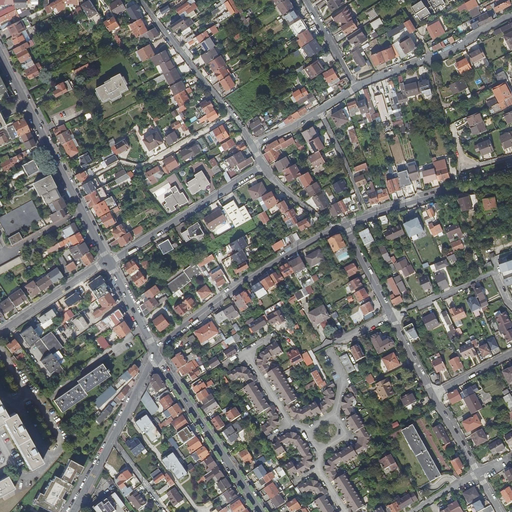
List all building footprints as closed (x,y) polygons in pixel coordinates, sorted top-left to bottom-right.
[(59,0),(56,1),(48,6),(52,12),(54,11),(53,9),(56,7),(58,12),(65,8),(65,4),(63,0),(59,0)] [(78,0),(63,0),(65,4),(69,4),(69,6),(72,6),(72,4),(75,4),(75,5),(79,5),(79,7),(78,7),(78,8),(77,9),(76,7),(74,7),(78,14),(73,16),(72,14),(69,15),(71,19),(83,13),(79,6),(78,0)] [(123,3),(120,0),(119,0),(113,4),(113,3),(110,6),(115,16),(126,9),(124,5),(123,3)] [(284,16),(294,9),(288,0),(286,0),(278,5),(278,6),(284,16)] [(327,0),(330,4),(329,4),(331,8),(333,12),(348,2),(346,0),(327,0)] [(421,21),(435,12),(434,10),(441,5),(442,7),(445,5),(442,0),(432,0),(429,2),(431,7),(428,9),(427,7),(426,8),(420,0),(415,0),(413,2),(415,5),(411,8),(416,14),(417,14),(421,21)] [(509,0),(495,8),(497,12),(511,5),(509,0)] [(98,12),(91,1),(83,6),(90,17),(98,12)] [(471,1),(465,4),(468,10),(469,11),(475,8),(471,1)] [(228,2),(225,4),(223,5),(212,12),(215,16),(222,11),(222,12),(225,11),(224,10),(227,8),(229,12),(226,14),(225,13),(223,14),(224,15),(216,20),(218,24),(233,14),(236,13),(231,6),(228,2)] [(186,11),(188,14),(194,11),(198,8),(195,3),(191,6),(188,3),(177,10),(180,15),(186,11)] [(241,14),(235,4),(231,6),(236,13),(238,17),(241,14)] [(141,19),(143,18),(141,15),(136,6),(135,5),(127,10),(129,13),(132,18),(132,20),(134,23),(141,19)] [(52,12),(48,6),(45,8),(43,8),(47,14),(52,12)] [(168,6),(160,11),(163,15),(170,10),(168,6)] [(354,19),(346,6),(341,10),(348,23),(352,20),(354,19)] [(475,8),(469,11),(473,18),(480,14),(478,10),(480,9),(479,6),(475,8)] [(291,26),(301,20),(294,9),(284,16),(291,26)] [(16,10),(0,18),(0,22),(18,14),(16,10)] [(341,10),(332,16),(335,21),(336,20),(337,22),(338,22),(339,22),(340,22),(341,22),(344,26),(348,23),(341,10)] [(188,14),(171,26),(174,30),(178,27),(180,29),(181,28),(183,32),(190,27),(195,24),(191,19),(197,15),(194,11),(188,14)] [(472,26),(472,27),(484,21),(489,18),(487,13),(470,21),(472,26)] [(241,14),(238,17),(244,27),(248,24),(245,20),(242,14),(241,14)] [(13,37),(21,33),(25,31),(31,28),(25,18),(21,20),(18,22),(9,27),(12,33),(11,33),(13,37)] [(115,18),(105,23),(107,27),(110,31),(119,26),(115,18)] [(128,26),(132,32),(145,26),(141,19),(134,23),(128,26)] [(371,24),(375,30),(384,24),(380,19),(371,24)] [(298,36),(307,30),(301,20),(291,26),(297,36),(298,36)] [(357,28),(352,20),(348,23),(344,26),(342,27),(347,35),(357,28)] [(410,20),(386,33),(389,38),(400,33),(400,30),(404,28),(407,26),(409,25),(413,32),(417,30),(410,20)] [(484,21),(472,27),(474,30),(486,24),(484,21)] [(427,28),(433,39),(445,33),(439,22),(427,28)] [(494,32),(495,36),(511,27),(511,23),(511,24),(509,24),(494,32)] [(132,32),(135,39),(148,32),(145,26),(132,32)] [(196,38),(193,39),(195,43),(198,41),(200,44),(210,38),(208,34),(212,32),(214,36),(219,33),(215,26),(196,38)] [(183,32),(182,32),(184,35),(192,30),(190,27),(183,32)] [(148,32),(137,38),(137,39),(139,41),(139,42),(149,37),(151,41),(159,36),(155,28),(148,32)] [(360,29),(348,37),(354,48),(367,40),(360,29)] [(314,40),(307,30),(298,36),(305,46),(314,40)] [(13,37),(12,38),(17,48),(27,43),(21,33),(13,37)] [(186,39),(188,43),(193,39),(196,38),(194,34),(186,39)] [(407,36),(398,41),(406,54),(417,48),(411,38),(407,36)] [(210,38),(200,44),(206,53),(215,47),(210,38)] [(315,40),(314,40),(305,46),(303,47),(309,57),(322,49),(315,40)] [(16,52),(17,54),(27,49),(30,47),(27,42),(27,43),(17,48),(14,49),(16,52)] [(432,47),(433,49),(434,51),(442,47),(442,48),(444,47),(443,46),(442,47),(440,43),(432,47)] [(155,56),(149,45),(141,49),(138,51),(144,62),(152,58),(155,56)] [(363,50),(361,48),(352,53),(354,56),(355,56),(356,57),(359,63),(359,64),(361,68),(366,65),(362,57),(360,58),(358,54),(363,51),(363,50)] [(371,56),(375,66),(395,58),(391,48),(383,51),(383,50),(379,52),(379,53),(371,56)] [(481,48),(469,55),(473,62),(485,56),(481,48)] [(31,58),(27,49),(17,54),(17,55),(19,59),(17,60),(20,64),(31,58)] [(211,50),(202,56),(207,64),(216,58),(211,50)] [(170,60),(168,55),(165,51),(155,56),(152,58),(154,62),(157,60),(160,65),(161,64),(170,60)] [(226,65),(221,56),(217,58),(213,61),(209,63),(211,67),(212,68),(211,69),(214,73),(214,72),(223,66),(226,65)] [(35,65),(31,58),(20,64),(22,68),(24,68),(25,70),(35,65)] [(303,66),(305,69),(315,62),(318,61),(316,58),(303,66)] [(472,63),(470,58),(466,59),(456,64),(458,68),(456,69),(459,75),(471,69),(470,67),(474,65),(472,63)] [(175,69),(172,64),(170,60),(161,64),(165,74),(175,69)] [(318,61),(315,62),(320,69),(321,68),(323,72),(325,71),(318,61)] [(303,70),(310,80),(323,72),(321,68),(320,69),(315,62),(305,69),(303,70)] [(39,63),(35,65),(25,70),(24,71),(26,76),(28,75),(30,79),(40,74),(38,70),(42,69),(39,63)] [(89,64),(75,71),(78,75),(91,68),(89,64)] [(214,72),(217,76),(220,82),(229,76),(226,71),(223,66),(214,72)] [(171,86),(181,81),(178,74),(175,69),(165,74),(169,81),(167,82),(168,83),(169,82),(171,86)] [(324,74),(331,87),(336,83),(337,83),(340,81),(336,74),(335,72),(333,69),(324,74)] [(496,75),(500,84),(505,82),(509,80),(504,71),(496,75)] [(112,79),(113,80),(96,89),(103,102),(110,98),(112,100),(122,95),(121,93),(129,89),(121,74),(112,79)] [(229,76),(220,82),(226,91),(235,86),(231,79),(234,76),(233,74),(231,75),(229,76)] [(297,91),(308,85),(306,82),(299,86),(295,79),(293,80),(289,75),(287,76),(297,91)] [(346,77),(340,81),(337,83),(339,87),(346,82),(349,81),(346,77)] [(423,82),(420,83),(423,93),(426,93),(426,95),(432,94),(429,80),(427,80),(427,79),(422,81),(423,82)] [(468,87),(464,79),(450,86),(454,94),(468,87)] [(170,87),(175,95),(184,90),(189,88),(186,84),(184,85),(181,81),(171,86),(170,87)] [(405,86),(403,82),(402,82),(402,83),(401,84),(402,91),(403,90),(404,94),(397,96),(397,98),(398,101),(399,103),(408,100),(408,97),(405,86)] [(420,82),(405,86),(408,97),(416,95),(423,93),(420,83),(420,82)] [(508,89),(505,82),(500,84),(493,88),(496,95),(508,89)] [(55,92),(57,97),(68,91),(64,83),(56,87),(58,90),(55,92)] [(294,95),(298,101),(308,95),(304,88),(294,95)] [(370,113),(372,119),(381,117),(379,113),(374,114),(374,113),(375,112),(371,101),(372,101),(368,89),(364,91),(368,102),(367,102),(370,113)] [(511,95),(508,89),(496,95),(498,99),(500,102),(508,98),(511,95)] [(186,94),(184,90),(175,95),(174,96),(178,103),(180,107),(184,105),(189,102),(188,99),(186,94)] [(374,94),(378,108),(385,106),(381,91),(374,94)] [(308,95),(298,101),(300,104),(308,100),(310,104),(317,100),(315,96),(312,92),(308,95)] [(496,98),(488,102),(490,106),(499,102),(496,98)] [(500,102),(493,106),(496,112),(511,103),(511,99),(510,100),(508,98),(500,102)] [(207,115),(214,111),(212,107),(213,106),(210,101),(208,103),(207,100),(200,104),(204,112),(205,111),(207,115)] [(320,105),(317,100),(310,104),(304,107),(306,110),(312,106),(315,107),(320,105)] [(356,101),(352,103),(350,103),(347,104),(349,110),(349,109),(352,117),(355,116),(353,108),(357,107),(356,101)] [(358,103),(361,113),(368,111),(365,101),(358,103)] [(180,107),(177,110),(182,118),(184,116),(181,111),(186,108),(184,105),(180,107)] [(338,127),(351,119),(347,106),(332,116),(338,127)] [(304,107),(279,123),(281,127),(286,124),(290,122),(291,122),(307,112),(306,110),(304,107)] [(218,117),(214,111),(207,115),(203,117),(204,117),(200,120),(201,122),(208,118),(210,122),(218,117)] [(479,112),(463,119),(465,123),(468,121),(470,126),(483,121),(479,112)] [(25,116),(22,118),(29,132),(32,130),(26,119),(25,116)] [(29,132),(22,118),(12,123),(13,126),(7,129),(12,140),(29,132)] [(250,125),(252,129),(263,123),(262,122),(261,123),(259,120),(250,125)] [(185,132),(188,129),(187,127),(185,124),(181,126),(179,121),(171,126),(174,131),(181,126),(185,132)] [(483,121),(470,126),(474,136),(487,130),(483,121)] [(265,122),(253,130),(256,136),(265,131),(263,127),(266,125),(265,122)] [(56,134),(57,136),(67,131),(64,125),(58,127),(59,129),(55,131),(56,134)] [(218,128),(218,127),(209,132),(213,138),(216,135),(218,138),(220,137),(222,140),(229,136),(223,126),(218,128)] [(359,142),(354,126),(348,128),(353,144),(359,142)] [(302,133),(308,143),(318,137),(313,127),(302,133)] [(67,131),(57,136),(59,141),(61,140),(63,145),(72,140),(73,140),(68,131),(67,131)] [(166,138),(170,145),(179,139),(175,132),(171,134),(170,133),(168,135),(169,136),(166,138)] [(511,132),(500,137),(503,144),(511,139),(511,132)] [(24,143),(32,139),(30,133),(22,137),(23,141),(21,142),(22,144),(24,143)] [(163,143),(157,133),(144,140),(150,151),(163,143)] [(308,143),(307,143),(313,154),(324,148),(322,144),(318,137),(308,143)] [(205,154),(210,151),(202,138),(198,140),(200,143),(197,146),(197,145),(188,150),(187,149),(181,152),(185,160),(191,157),(194,161),(197,159),(195,154),(196,155),(200,153),(201,153),(200,151),(202,150),(204,154),(205,154)] [(265,150),(267,153),(280,145),(286,141),(284,138),(277,141),(267,147),(268,149),(265,150)] [(26,148),(26,149),(35,145),(32,139),(24,143),(22,144),(20,145),(12,148),(13,150),(21,147),(22,150),(26,148)] [(232,139),(222,145),(225,151),(236,145),(232,139)] [(511,139),(503,144),(505,149),(511,145),(511,139)] [(79,152),(72,140),(63,145),(70,157),(79,152)] [(125,140),(115,145),(120,153),(129,148),(125,140)] [(490,141),(478,145),(482,155),(494,150),(490,141)] [(231,157),(235,154),(240,152),(246,148),(243,143),(236,147),(237,148),(233,151),(234,152),(230,155),(231,157)] [(282,148),(280,145),(267,153),(264,155),(270,164),(280,158),(276,151),(282,148)] [(114,146),(111,148),(115,155),(116,156),(119,154),(114,146)] [(0,164),(4,171),(16,165),(15,163),(22,160),(21,157),(25,155),(24,152),(12,158),(9,159),(0,164)] [(245,161),(242,155),(240,152),(235,154),(231,157),(227,159),(224,161),(230,170),(237,166),(245,161)] [(313,162),(316,168),(325,162),(322,157),(320,158),(317,152),(309,157),(312,162),(313,162)] [(88,154),(77,160),(80,165),(81,165),(83,169),(93,164),(88,154)] [(115,155),(104,161),(107,167),(118,160),(116,156),(115,155)] [(252,157),(245,161),(237,166),(239,169),(254,161),(252,157)] [(275,163),(277,167),(280,172),(283,171),(291,166),(286,157),(275,163)] [(214,158),(209,161),(213,168),(218,164),(214,158)] [(39,171),(33,160),(22,165),(28,176),(39,171)] [(435,168),(435,171),(447,168),(445,160),(437,162),(433,163),(435,168)] [(369,172),(366,163),(362,164),(353,168),(355,172),(364,169),(365,172),(364,173),(365,174),(369,172)] [(289,175),(291,181),(302,175),(296,164),(293,165),(291,166),(283,171),(286,176),(289,175)] [(312,170),(314,175),(325,169),(322,165),(312,170)] [(407,168),(411,181),(421,178),(417,165),(407,168)] [(152,185),(160,180),(163,172),(160,171),(161,170),(159,169),(158,166),(145,173),(152,185)] [(435,171),(435,168),(422,172),(426,183),(430,182),(430,181),(437,179),(435,171)] [(437,179),(438,181),(450,178),(447,168),(435,171),(437,179)] [(115,175),(117,179),(120,178),(127,174),(124,170),(115,175)] [(79,180),(80,182),(89,177),(86,171),(80,174),(76,176),(77,178),(77,177),(79,180)] [(196,178),(186,184),(193,194),(201,189),(202,190),(203,191),(204,191),(205,191),(206,191),(206,190),(207,189),(207,188),(207,187),(206,187),(210,184),(202,171),(195,175),(196,178)] [(226,172),(223,174),(228,183),(231,181),(231,180),(226,172)] [(297,178),(304,189),(313,184),(315,183),(308,172),(297,178)] [(392,172),(389,173),(390,175),(390,176),(391,178),(392,180),(392,181),(395,191),(402,189),(399,178),(397,178),(396,177),(394,178),(392,172)] [(129,176),(127,174),(120,178),(122,182),(130,178),(129,176)] [(0,201),(2,206),(6,214),(32,200),(41,195),(56,187),(49,175),(33,183),(35,186),(28,190),(26,187),(0,199),(0,201)] [(367,183),(363,175),(353,179),(357,187),(364,184),(367,183)] [(344,178),(333,183),(337,193),(349,188),(344,178)] [(94,179),(91,181),(96,191),(99,189),(94,179)] [(391,193),(395,191),(392,181),(392,180),(387,182),(388,184),(387,185),(388,189),(389,188),(391,193)] [(81,187),(86,196),(96,191),(91,181),(81,187)] [(248,190),(254,200),(267,193),(263,184),(253,189),(252,187),(248,190)] [(306,194),(309,198),(319,193),(313,184),(304,189),(306,194)] [(61,197),(56,187),(41,195),(46,205),(61,197)] [(91,207),(94,206),(104,200),(108,198),(102,187),(99,189),(96,191),(86,196),(85,196),(91,207)] [(377,195),(375,189),(373,189),(374,192),(368,195),(368,196),(371,203),(372,208),(380,205),(379,202),(377,195)] [(178,191),(164,198),(166,203),(163,204),(166,208),(168,207),(170,212),(175,209),(173,206),(177,203),(179,206),(181,204),(182,205),(188,202),(183,192),(180,194),(178,191)] [(254,200),(246,204),(249,209),(256,206),(255,204),(259,202),(261,199),(263,198),(269,209),(278,204),(281,202),(279,199),(277,200),(272,191),(267,193),(254,200)] [(388,191),(377,195),(379,202),(390,198),(388,191)] [(322,211),(330,206),(323,194),(318,197),(318,196),(313,198),(315,200),(316,202),(318,206),(319,206),(322,211)] [(468,197),(457,200),(462,211),(472,209),(481,208),(477,195),(468,197)] [(353,200),(351,196),(338,202),(339,205),(344,213),(348,210),(345,204),(346,203),(353,200)] [(365,205),(371,203),(368,196),(362,198),(365,205)] [(483,199),(485,210),(496,207),(494,197),(483,199)] [(62,209),(66,206),(61,198),(52,203),(56,212),(62,209)] [(6,214),(0,216),(0,223),(8,238),(12,245),(22,239),(18,232),(42,219),(37,210),(32,200),(6,214)] [(113,209),(118,207),(115,201),(107,206),(104,200),(94,206),(99,217),(113,209)] [(234,200),(223,207),(224,209),(230,218),(236,228),(247,221),(234,200)] [(290,210),(284,200),(281,202),(278,204),(275,206),(280,214),(281,215),(283,213),(290,210)] [(441,211),(437,202),(433,203),(436,210),(437,209),(438,212),(441,211)] [(342,218),(346,217),(344,213),(339,205),(336,206),(335,204),(332,205),(333,207),(332,207),(333,208),(330,209),(334,216),(340,213),(342,218)] [(66,216),(62,209),(56,212),(54,213),(49,216),(53,223),(66,216)] [(230,218),(224,209),(221,211),(220,209),(204,219),(210,230),(227,220),(230,218)] [(289,220),(285,222),(288,228),(298,223),(293,214),(295,213),(293,209),(285,213),(289,220)] [(432,223),(430,218),(429,219),(425,211),(421,212),(427,226),(428,225),(432,234),(436,232),(432,223)] [(110,213),(102,218),(107,227),(115,223),(110,213)] [(261,213),(259,215),(264,224),(267,223),(264,218),(261,213)] [(389,223),(386,216),(379,219),(380,221),(373,224),(375,227),(382,225),(389,223)] [(417,216),(403,223),(405,228),(409,237),(424,231),(417,216)] [(310,225),(307,218),(298,223),(301,230),(310,225)] [(375,227),(373,224),(372,221),(367,223),(371,231),(376,228),(375,227)] [(78,232),(73,223),(62,229),(65,235),(67,238),(78,232)] [(187,229),(181,233),(186,242),(193,238),(193,237),(204,234),(197,223),(188,229),(187,229)] [(118,239),(129,232),(127,228),(124,230),(121,224),(111,229),(117,239),(118,239)] [(141,225),(133,230),(136,236),(142,232),(141,231),(144,229),(141,225)] [(391,239),(391,240),(404,234),(400,225),(391,229),(391,230),(384,233),(387,240),(391,239)] [(374,240),(368,228),(359,233),(365,245),(374,240)] [(450,242),(463,237),(460,230),(457,231),(456,228),(449,231),(451,234),(448,236),(449,239),(448,239),(450,242)] [(83,241),(78,232),(67,238),(65,239),(46,250),(48,254),(66,244),(68,246),(72,243),(73,246),(82,241),(83,241)] [(129,232),(118,239),(122,246),(133,239),(129,232)] [(292,235),(296,241),(300,239),(296,232),(292,235)] [(292,243),(296,241),(292,235),(292,234),(288,236),(292,243)] [(329,241),(334,253),(345,247),(340,236),(339,236),(338,236),(335,237),(335,238),(329,241)] [(243,237),(230,244),(232,249),(234,248),(235,249),(237,253),(242,250),(248,246),(243,237)] [(464,247),(462,243),(465,241),(464,237),(460,239),(451,243),(454,251),(464,247)] [(158,245),(163,255),(174,249),(168,239),(158,245)] [(281,240),(271,246),(274,252),(285,246),(284,244),(285,244),(284,241),(283,239),(281,240)] [(80,257),(89,252),(82,241),(73,246),(69,248),(68,249),(75,260),(80,257)] [(387,252),(384,245),(379,248),(386,263),(391,260),(390,258),(387,252)] [(318,249),(305,256),(310,266),(316,262),(323,258),(318,249)] [(237,253),(232,256),(234,259),(237,265),(248,259),(242,250),(237,253)] [(94,260),(89,252),(80,257),(85,266),(94,260)] [(65,266),(67,265),(60,254),(54,257),(61,268),(65,266)] [(0,267),(0,274),(7,271),(21,263),(26,261),(23,255),(19,257),(0,267)] [(212,255),(197,263),(197,264),(199,267),(214,258),(212,255)] [(408,266),(405,259),(397,263),(393,256),(390,258),(391,260),(393,263),(397,272),(402,269),(406,277),(414,273),(410,265),(408,266)] [(182,275),(197,264),(192,258),(189,261),(192,265),(180,273),(182,275)] [(306,269),(300,259),(295,262),(295,261),(289,264),(291,268),(293,271),(299,268),(301,272),(306,269)] [(448,265),(446,259),(443,260),(443,261),(430,266),(431,269),(436,267),(437,270),(448,265)] [(124,265),(131,274),(138,269),(139,268),(132,260),(124,265)] [(67,265),(65,266),(68,272),(69,272),(77,268),(73,261),(67,265)] [(233,269),(236,274),(249,266),(246,262),(233,269)] [(490,262),(484,264),(487,272),(493,270),(493,269),(490,262)] [(511,262),(503,266),(504,271),(510,269),(510,268),(511,267),(511,262)] [(197,264),(182,275),(160,291),(145,303),(143,305),(141,309),(145,316),(165,301),(175,293),(186,285),(196,277),(203,272),(199,267),(197,264)] [(291,268),(289,264),(279,269),(284,278),(294,273),(293,271),(291,268)] [(354,264),(345,269),(349,277),(354,275),(353,274),(357,271),(354,264)] [(47,275),(52,283),(53,283),(56,281),(59,279),(62,276),(56,268),(47,275)] [(283,281),(280,276),(277,277),(276,274),(275,274),(271,268),(266,272),(270,277),(271,277),(275,285),(275,286),(276,287),(277,288),(279,287),(277,284),(283,281)] [(146,280),(138,269),(131,274),(132,277),(138,286),(146,280)] [(211,276),(207,279),(214,289),(226,282),(222,275),(224,274),(221,269),(211,275),(211,276)] [(436,281),(441,291),(449,287),(443,273),(440,274),(438,275),(435,277),(437,280),(436,281)] [(35,284),(40,291),(52,283),(47,275),(35,284)] [(401,294),(406,291),(399,276),(394,279),(401,294)] [(432,286),(427,276),(419,280),(424,290),(432,286)] [(511,282),(511,276),(503,280),(506,285),(511,282)] [(400,293),(392,277),(388,280),(391,287),(392,286),(397,295),(400,293)] [(275,285),(272,281),(271,282),(269,278),(261,283),(266,291),(275,286),(275,285)] [(362,286),(358,278),(348,284),(352,291),(362,286)] [(32,297),(40,291),(35,284),(33,281),(25,287),(28,291),(27,291),(28,292),(32,297)] [(97,299),(111,290),(109,287),(110,287),(108,285),(106,286),(104,282),(91,291),(97,299)] [(145,303),(160,291),(156,285),(140,297),(145,303)] [(206,285),(197,292),(203,299),(211,292),(206,285)] [(477,289),(476,287),(473,288),(471,285),(476,298),(478,301),(480,301),(475,290),(477,289)] [(276,287),(275,286),(266,291),(267,294),(271,292),(270,291),(276,287)] [(90,292),(87,287),(68,300),(72,304),(90,292)] [(488,305),(483,295),(485,294),(483,290),(481,291),(480,288),(477,289),(475,290),(480,301),(478,301),(481,308),(481,309),(488,305)] [(14,306),(14,307),(27,298),(20,289),(8,297),(8,298),(14,306)] [(367,296),(364,289),(355,294),(359,301),(361,299),(362,300),(364,299),(363,298),(365,297),(367,296)] [(115,304),(111,297),(114,294),(111,290),(97,299),(102,307),(93,314),(95,317),(99,315),(100,316),(102,314),(101,313),(115,304)] [(251,302),(247,296),(251,294),(248,290),(240,296),(246,305),(251,302)] [(305,298),(301,291),(294,294),(294,295),(298,302),(305,298)] [(246,305),(240,296),(239,293),(235,296),(238,302),(235,304),(239,309),(246,305)] [(391,300),(394,305),(403,301),(400,296),(395,298),(394,294),(390,296),(392,300),(391,300)] [(296,301),(293,295),(284,300),(287,306),(296,301)] [(190,297),(183,303),(188,310),(196,304),(190,297)] [(14,306),(8,298),(0,303),(0,306),(4,313),(14,306)] [(470,301),(467,302),(472,312),(473,314),(482,310),(481,309),(481,308),(478,301),(476,298),(470,301)] [(188,310),(183,303),(175,308),(181,316),(188,310)] [(374,312),(369,303),(361,308),(365,316),(366,316),(372,313),(374,312)] [(236,313),(232,306),(223,312),(223,313),(227,319),(229,322),(239,315),(237,312),(236,313)] [(276,309),(274,306),(263,312),(265,315),(265,316),(276,309)] [(125,314),(121,307),(101,321),(105,325),(107,323),(111,329),(112,328),(123,321),(124,320),(121,317),(125,314)] [(323,307),(309,315),(316,326),(330,318),(323,307)] [(466,316),(462,308),(457,310),(461,319),(466,316)] [(461,319),(457,310),(456,311),(455,309),(450,311),(455,321),(461,319)] [(55,315),(51,310),(39,318),(42,324),(55,315)] [(285,321),(279,311),(267,318),(268,320),(271,326),(274,324),(275,325),(279,322),(280,324),(285,321)] [(80,315),(79,312),(70,318),(72,321),(80,315)] [(452,323),(447,312),(442,314),(448,326),(452,323)] [(505,312),(495,317),(498,322),(500,327),(498,328),(502,335),(504,334),(506,339),(508,343),(511,341),(511,329),(511,330),(508,323),(510,322),(505,312)] [(58,318),(58,320),(61,325),(70,318),(66,313),(58,318)] [(227,319),(223,313),(215,318),(219,324),(227,319)] [(72,321),(79,331),(88,325),(81,314),(80,315),(72,321)] [(439,325),(434,314),(422,319),(427,330),(439,325)] [(169,325),(162,315),(153,321),(158,327),(157,329),(159,331),(161,331),(169,325)] [(267,325),(264,322),(268,320),(267,318),(265,316),(265,315),(256,321),(252,324),(254,326),(250,329),(249,328),(252,334),(267,325)] [(130,331),(123,321),(112,328),(120,338),(130,331)] [(220,335),(212,323),(204,328),(212,340),(220,335)] [(418,337),(412,324),(404,328),(410,340),(418,337)] [(40,339),(33,330),(30,326),(19,334),(29,346),(34,343),(45,357),(40,361),(49,373),(54,370),(58,375),(64,370),(59,365),(52,355),(40,339)] [(458,336),(454,326),(449,328),(454,338),(458,336)] [(212,340),(204,328),(198,332),(197,332),(196,332),(196,333),(195,333),(195,334),(195,335),(196,336),(197,336),(197,337),(203,346),(212,340)] [(62,347),(51,332),(40,339),(52,355),(58,351),(62,347)] [(379,353),(395,345),(391,339),(391,338),(390,337),(389,336),(388,336),(387,336),(384,338),(381,332),(371,337),(379,353)] [(237,334),(232,337),(234,340),(236,343),(241,340),(237,334)] [(109,346),(102,335),(97,339),(104,349),(109,346)] [(200,347),(193,336),(187,339),(195,350),(200,347)] [(491,352),(500,348),(495,337),(486,341),(487,344),(491,352)] [(20,346),(14,339),(6,346),(11,353),(17,348),(20,346)] [(276,356),(283,352),(277,343),(266,349),(267,350),(261,354),(260,358),(259,363),(258,366),(264,376),(267,374),(287,406),(284,408),(286,412),(288,411),(292,417),(295,417),(300,419),(303,419),(309,415),(310,417),(314,415),(315,416),(321,412),(322,414),(326,411),(325,410),(331,406),(332,403),(333,398),(334,395),(330,389),(334,386),(332,383),(324,387),(327,391),(324,393),(325,395),(323,402),(317,406),(315,403),(303,411),(296,409),(292,403),(297,400),(277,368),(272,371),(270,367),(268,368),(267,366),(269,359),(275,355),(276,356)] [(477,355),(474,348),(472,343),(459,349),(464,359),(471,356),(472,358),(477,355)] [(491,352),(487,344),(479,349),(483,357),(486,355),(487,356),(492,353),(491,352)] [(359,345),(350,349),(357,361),(365,357),(359,345)] [(233,347),(224,352),(229,359),(237,354),(233,347)] [(26,354),(21,348),(19,350),(21,353),(15,358),(17,361),(23,356),(24,356),(26,354)] [(301,355),(298,350),(292,352),(292,351),(287,354),(293,366),(303,360),(301,356),(301,355)] [(65,361),(58,351),(52,355),(59,365),(65,361)] [(195,360),(192,354),(184,359),(181,355),(182,354),(181,353),(176,356),(177,357),(172,360),(173,362),(179,370),(194,360),(195,360)] [(313,363),(307,353),(301,356),(303,360),(307,366),(313,363)] [(389,371),(400,365),(394,353),(382,359),(389,371)] [(446,368),(439,353),(437,354),(440,360),(432,363),(437,373),(446,368)] [(355,371),(347,355),(340,359),(348,374),(355,371)] [(209,362),(208,362),(213,369),(220,364),(216,357),(215,358),(209,362)] [(458,357),(450,361),(454,371),(463,367),(458,357)] [(199,368),(194,360),(179,370),(184,377),(191,372),(192,373),(199,368)] [(54,400),(62,412),(87,395),(85,392),(110,375),(107,371),(108,371),(107,369),(106,370),(102,363),(92,371),(91,369),(86,372),(87,374),(77,381),(79,383),(68,390),(68,389),(63,392),(64,393),(54,400)] [(138,368),(134,364),(124,373),(121,376),(124,379),(125,379),(127,381),(137,372),(138,368)] [(205,371),(202,367),(199,368),(192,373),(188,375),(191,379),(199,375),(203,372),(205,371)] [(511,381),(511,367),(503,372),(509,383),(511,381)] [(250,385),(244,388),(260,414),(266,411),(269,417),(268,424),(262,428),(267,436),(270,433),(270,432),(276,428),(276,425),(277,420),(278,417),(274,411),(276,410),(273,406),(270,408),(254,382),(257,380),(255,377),(253,377),(250,371),(246,370),(241,369),(238,369),(232,373),(231,371),(227,374),(232,381),(238,377),(246,379),(250,385)] [(322,376),(320,373),(318,374),(316,371),(311,374),(318,385),(318,386),(323,383),(320,377),(322,376)] [(157,392),(165,387),(157,375),(154,376),(150,383),(155,390),(157,392)] [(206,386),(201,379),(192,385),(195,390),(196,392),(198,395),(205,390),(208,389),(214,385),(212,381),(207,384),(208,385),(206,386)] [(388,379),(377,385),(379,389),(378,390),(377,391),(379,395),(381,395),(384,400),(394,394),(390,388),(389,387),(391,386),(388,379)] [(118,382),(116,380),(105,390),(93,402),(98,408),(116,391),(112,387),(114,385),(114,386),(118,382)] [(482,390),(478,382),(470,386),(470,387),(474,394),(482,390)] [(149,394),(155,390),(150,383),(146,390),(149,394)] [(130,387),(127,384),(117,396),(120,400),(128,391),(127,390),(130,387)] [(384,511),(381,507),(375,511),(374,511),(360,511),(359,509),(364,506),(344,474),(338,478),(334,471),(336,464),(343,460),(345,464),(366,451),(370,436),(356,414),(355,415),(351,409),(353,402),(356,400),(354,397),(358,394),(354,386),(349,389),(352,394),(346,398),(345,401),(343,406),(343,409),(346,415),(345,416),(347,419),(346,420),(354,433),(355,432),(359,438),(357,443),(352,447),(352,446),(338,454),(338,453),(334,455),(335,456),(328,460),(328,463),(326,468),(326,471),(330,478),(328,478),(330,482),(334,480),(354,511),(384,511)] [(466,397),(461,387),(458,388),(463,398),(466,397)] [(214,399),(211,394),(210,395),(208,393),(207,393),(205,390),(198,395),(197,395),(201,401),(202,401),(205,405),(214,399)] [(152,414),(159,410),(155,404),(146,391),(140,401),(150,414),(151,413),(152,414)] [(161,399),(170,394),(168,391),(159,396),(161,399)] [(412,393),(401,398),(406,407),(417,402),(412,393)] [(462,401),(458,393),(449,398),(453,405),(461,401),(462,401)] [(482,409),(474,394),(462,401),(461,401),(465,408),(468,407),(472,415),(482,409)] [(511,397),(511,395),(510,394),(505,396),(503,397),(511,412),(511,411),(511,397)] [(174,404),(168,395),(159,401),(165,410),(174,404)] [(99,423),(112,408),(116,404),(117,405),(120,401),(116,397),(111,402),(103,410),(95,419),(99,423)] [(218,406),(214,400),(203,408),(207,414),(218,406)] [(0,423),(3,422),(29,469),(42,462),(36,452),(37,451),(34,446),(33,447),(23,428),(24,427),(22,422),(20,423),(14,412),(7,416),(2,409),(4,408),(1,403),(0,403),(0,423)] [(174,418),(182,412),(177,404),(164,413),(167,418),(172,415),(174,418)] [(152,442),(161,436),(155,426),(157,425),(156,423),(154,420),(151,422),(147,415),(136,423),(142,432),(144,431),(152,442)] [(185,427),(188,425),(182,415),(173,421),(172,423),(179,433),(180,432),(182,430),(185,428),(185,427)] [(463,423),(468,432),(481,425),(476,416),(463,423)] [(172,423),(173,421),(171,418),(161,425),(160,423),(159,424),(158,425),(161,430),(172,423)] [(227,430),(220,419),(214,423),(213,424),(219,432),(220,432),(221,434),(222,433),(227,430)] [(243,431),(237,422),(232,426),(237,434),(243,431)] [(185,428),(182,430),(187,438),(185,440),(183,441),(185,443),(193,438),(191,436),(196,433),(191,425),(185,428)] [(441,476),(424,445),(413,425),(402,431),(431,482),(441,476)] [(440,425),(433,429),(439,440),(446,435),(440,425)] [(237,434),(232,426),(230,427),(227,430),(222,433),(227,441),(230,440),(232,443),(239,438),(237,434)] [(487,440),(481,429),(471,435),(477,445),(487,440)] [(273,446),(279,456),(285,452),(282,447),(288,443),(296,444),(303,457),(301,464),(295,467),(292,462),(285,466),(292,476),(298,472),(300,475),(304,473),(303,471),(309,468),(310,464),(311,459),(312,456),(308,450),(310,449),(305,442),(303,442),(299,436),(296,436),(291,435),(288,434),(282,438),(281,436),(277,439),(279,442),(273,446)] [(202,446),(196,437),(187,442),(193,452),(202,446)] [(146,450),(139,440),(132,445),(130,442),(126,445),(136,457),(146,450)] [(505,448),(500,440),(498,441),(502,449),(492,454),(493,455),(505,448)] [(502,449),(498,441),(488,446),(492,454),(502,449)] [(452,447),(450,443),(443,447),(445,451),(452,447)] [(208,454),(204,446),(196,452),(201,459),(208,454)] [(182,460),(185,459),(178,448),(175,450),(180,457),(182,460)] [(252,458),(247,449),(240,454),(247,466),(253,462),(250,459),(252,458)] [(179,479),(187,473),(181,464),(183,462),(182,460),(180,457),(177,459),(173,453),(162,460),(169,470),(171,468),(179,479)] [(398,467),(391,454),(380,461),(385,470),(388,468),(390,468),(392,471),(398,467)] [(210,471),(217,466),(210,457),(200,463),(203,468),(207,465),(209,468),(205,470),(207,473),(210,471)] [(266,463),(263,458),(256,463),(259,467),(266,463)] [(459,458),(452,462),(457,471),(464,467),(459,458)] [(39,492),(34,503),(53,511),(59,511),(65,498),(62,497),(65,491),(70,493),(83,465),(70,459),(61,478),(53,474),(44,494),(39,492)] [(276,469),(274,466),(271,468),(268,470),(266,471),(267,473),(264,474),(265,476),(271,472),(276,469)] [(215,484),(224,477),(217,467),(197,481),(199,484),(203,481),(206,478),(207,481),(212,478),(215,484)] [(263,475),(259,467),(253,471),(257,478),(255,479),(255,480),(263,475)] [(153,480),(161,474),(158,469),(150,475),(153,480)] [(120,492),(126,488),(123,484),(132,477),(128,471),(113,482),(120,492)] [(275,478),(271,472),(265,476),(255,483),(260,489),(262,488),(262,486),(275,478)] [(156,484),(164,478),(168,475),(167,473),(163,476),(161,474),(153,480),(156,484)] [(160,495),(174,484),(168,475),(164,478),(168,483),(167,484),(168,485),(158,492),(160,495)] [(0,495),(14,488),(7,476),(0,480),(0,495)] [(223,494),(231,488),(225,479),(217,484),(223,494)] [(334,511),(324,495),(328,493),(325,489),(324,490),(320,484),(317,483),(312,482),(309,481),(303,485),(302,484),(298,486),(303,494),(309,490),(316,492),(320,498),(315,501),(321,511),(334,511)] [(280,494),(273,483),(264,489),(271,499),(279,494),(280,494)] [(127,495),(132,491),(130,487),(122,493),(125,497),(127,495)] [(511,499),(511,492),(509,487),(501,492),(508,503),(511,499)] [(229,502),(237,497),(231,488),(223,494),(220,496),(221,498),(225,496),(229,502)] [(463,494),(466,499),(476,493),(473,488),(463,494)] [(175,507),(183,501),(174,489),(167,494),(169,497),(168,498),(175,507)] [(397,503),(401,510),(407,506),(408,506),(409,506),(410,506),(410,505),(411,505),(411,504),(418,500),(413,492),(401,500),(399,496),(395,498),(397,503)] [(124,506),(115,493),(94,509),(96,511),(102,511),(105,510),(106,511),(114,511),(116,511),(114,507),(118,504),(121,508),(124,506)] [(138,510),(146,504),(139,495),(138,496),(136,493),(129,498),(127,495),(125,497),(129,503),(131,501),(138,510)] [(466,499),(468,502),(478,497),(476,493),(466,499)] [(282,499),(279,494),(271,499),(277,508),(286,502),(284,499),(285,499),(284,497),(282,499)] [(486,496),(480,500),(470,505),(473,511),(478,511),(482,510),(491,505),(486,496)] [(468,502),(470,505),(480,500),(478,497),(468,502)] [(301,508),(296,499),(286,506),(288,509),(289,508),(292,511),(296,509),(297,511),(301,508)] [(241,511),(245,509),(239,501),(230,507),(233,511),(241,511)] [(448,507),(450,511),(462,511),(463,511),(458,504),(456,501),(447,506),(448,507)] [(218,511),(227,506),(225,503),(216,509),(218,511)] [(401,510),(397,503),(392,505),(390,506),(390,505),(387,507),(390,511),(398,511),(401,510)]
